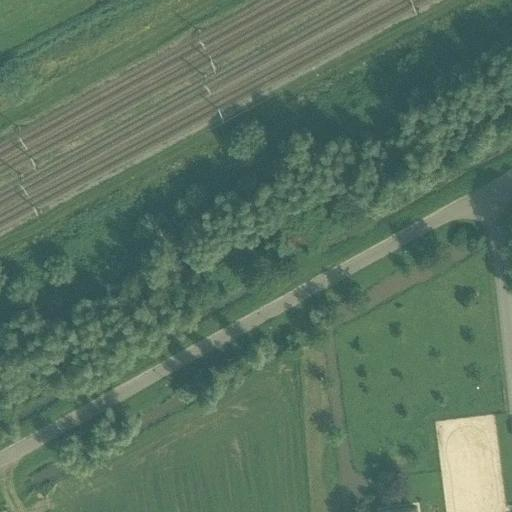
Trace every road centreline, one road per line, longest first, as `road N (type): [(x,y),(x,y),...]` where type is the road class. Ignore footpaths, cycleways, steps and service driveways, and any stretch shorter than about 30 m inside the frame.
road 1 (unclassified): [(0,454),(511,176)]
road 2 (track): [(290,300),(310,353),(319,511)]
